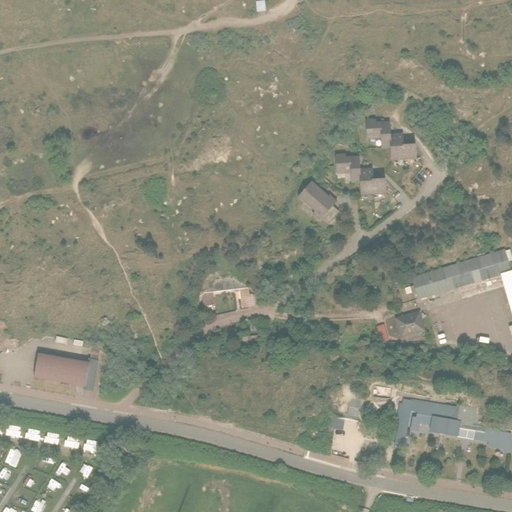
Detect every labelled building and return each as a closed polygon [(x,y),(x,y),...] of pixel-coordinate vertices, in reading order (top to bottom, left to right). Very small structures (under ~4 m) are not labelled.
[(264,10),(264,1),(256,2),(257,11),(264,10)] [(386,120),(362,120),(362,138),(377,138),(377,146),(386,146),(386,141),(386,120)] [(386,141),(386,146),(386,161),(411,160),(411,141),(386,141)] [(343,153),(333,154),(333,175),(347,174),(347,184),(358,183),(358,171),(357,157),(343,158),(343,153)] [(370,170),(358,171),(358,183),(358,195),(380,194),(380,177),(370,177),(370,170)] [(312,182),(296,198),(318,218),(320,217),(330,205),(334,202),(312,182)] [(338,213),(330,205),(320,217),(328,224),(338,213)] [(501,257),(408,284),(414,303),(507,276),(501,257)] [(251,273),(200,278),(203,305),(213,304),(212,291),(239,289),(240,307),(254,306),(251,273)] [(511,276),(494,282),(506,323),(511,321),(511,276)] [(419,313),(395,319),(400,338),(424,332),(419,313)] [(387,324),(379,325),(383,342),(391,341),(387,324)] [(262,343),(261,335),(245,336),(245,344),(262,343)] [(34,354),(30,377),(82,387),(81,390),(92,392),(98,360),(86,357),(85,363),(34,354)] [(401,400),(390,446),(400,448),(407,415),(427,419),(424,433),(473,444),(475,434),(449,428),(453,411),(401,400)] [(10,424),(7,435),(21,438),(23,427),(10,424)] [(27,438),(41,441),(43,430),(29,428),(27,438)] [(48,431),(46,442),(60,445),(61,434),(48,431)] [(66,446),(80,449),(82,438),(68,435),(66,446)] [(85,449),(98,452),(101,442),(88,439),(85,449)] [(12,447),(7,463),(19,467),(23,451),(12,447)]
